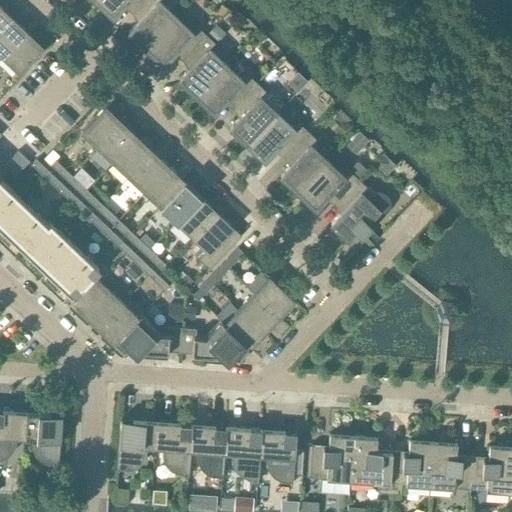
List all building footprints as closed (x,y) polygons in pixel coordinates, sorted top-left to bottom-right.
[(133,0),(138,5),(142,0),(95,0),(112,16),(127,0),(133,0)] [(145,48),(176,16),(160,1),(160,0),(142,0),(138,5),(146,12),(128,31),(145,48)] [(0,53),(2,55),(25,30),(8,13),(0,21),(0,53)] [(189,53),(206,34),(197,25),(191,31),(176,16),(145,48),(163,64),(181,45),(189,53)] [(225,33),(216,24),(207,33),(216,42),(225,33)] [(25,30),(2,55),(18,70),(19,71),(42,46),(25,30)] [(196,95),(226,64),(210,49),(216,43),(206,34),(189,53),(196,60),(179,79),(196,95)] [(239,101),(257,82),(247,73),(242,79),(226,64),(196,95),(213,112),(231,93),(239,101)] [(247,144),(277,112),(261,97),(266,91),(257,82),(239,101),(247,108),(229,127),(247,144)] [(82,130),(81,130),(82,131),(99,146),(122,122),(105,105),(82,130)] [(290,149),(307,130),(298,121),(293,127),(277,112),(247,144),(264,160),(282,141),(290,149)] [(122,122),(99,146),(113,160),(136,135),(122,122)] [(297,191),(327,160),(312,145),(317,139),(307,130),(290,149),(298,156),(280,175),(297,191)] [(359,130),(346,143),(355,151),(356,152),(369,139),(367,137),(359,130)] [(136,135),(113,160),(129,175),(153,151),(136,135)] [(14,175),(28,160),(18,150),(3,165),(14,175)] [(153,151),(129,175),(145,191),(169,166),(153,151)] [(36,159),(31,163),(47,178),(51,173),(39,162),(36,159)] [(55,159),(50,164),(67,180),(72,175),(55,159)] [(340,197),(358,178),(348,169),(343,175),(327,160),(297,191),(315,208),(333,189),(340,197)] [(169,166),(145,191),(161,205),(184,180),(169,166)] [(51,173),(47,178),(72,202),(76,197),(51,173)] [(72,175),(67,180),(82,194),(87,189),(85,188),(72,175)] [(0,227),(69,294),(71,295),(91,273),(92,273),(98,267),(97,266),(50,221),(47,223),(0,178),(0,227)] [(358,178),(340,197),(348,204),(330,223),(348,240),(357,231),(361,235),(387,207),(388,206),(388,204),(388,201),(387,200),(387,198),(386,197),(385,196),(383,195),(382,194),(380,193),(378,193),(376,193),(374,194),(369,199),(362,193),(367,187),(358,178)] [(184,180),(161,205),(176,220),(199,195),(184,180)] [(87,189),(82,194),(97,208),(102,204),(87,189)] [(199,195),(176,220),(192,235),(215,210),(199,195)] [(76,197),(72,202),(89,218),(94,223),(98,218),(76,197)] [(102,204),(97,208),(113,224),(118,219),(102,204)] [(215,210),(192,235),(207,249),(198,258),(209,268),(233,242),(241,234),(232,226),(215,210)] [(98,218),(94,223),(98,227),(111,240),(117,245),(122,240),(116,235),(103,222),(98,218)] [(118,219),(113,224),(129,238),(133,233),(118,219)] [(371,229),(366,234),(373,241),(378,236),(371,229)] [(133,233),(129,238),(144,253),(149,248),(133,233)] [(122,240),(117,245),(133,260),(137,255),(122,240)] [(238,247),(223,262),(228,267),(243,251),(238,247)] [(149,248),(144,253),(145,253),(152,260),(160,268),(165,263),(157,255),(149,248)] [(137,255),(133,260),(148,275),(153,270),(138,255),(137,255)] [(124,269),(134,279),(142,271),(132,261),(124,269)] [(222,263),(208,278),(213,283),(227,268),(228,267),(223,262),(222,263)] [(153,270),(148,275),(164,290),(169,285),(153,270)] [(69,294),(67,296),(68,297),(83,312),(107,287),(92,273),(91,273),(71,295),(69,294)] [(193,280),(186,273),(178,282),(185,289),(193,280)] [(268,276),(253,292),(278,315),(293,299),(268,276)] [(207,279),(193,294),(197,299),(212,283),(213,283),(208,278),(207,279)] [(107,287),(83,312),(99,327),(122,302),(107,287)] [(253,292),(238,308),(263,331),(278,315),(253,292)] [(122,302),(99,327),(114,342),(141,314),(140,313),(137,316),(122,302)] [(181,322),(183,303),(168,302),(167,321),(181,322)] [(183,318),(194,318),(195,306),(184,305),(183,318)] [(220,320),(248,347),(263,331),(238,308),(224,322),(221,319),(220,320)] [(141,314),(114,342),(123,350),(124,349),(123,348),(132,349),(136,353),(139,349),(168,351),(168,350),(180,351),(182,326),(181,326),(167,325),(167,333),(160,332),(141,314)] [(182,326),(180,351),(192,352),(192,353),(224,355),(227,359),(230,356),(237,356),(236,357),(237,358),(248,347),(220,320),(205,336),(195,335),(196,327),(182,326)] [(24,436),(26,411),(0,408),(0,456),(0,457),(1,456),(4,455),(7,454),(8,453),(10,451),(11,450),(12,448),(13,446),(13,444),(14,443),(14,436),(24,436)] [(26,411),(24,436),(34,437),(34,441),(33,442),(33,444),(33,445),(33,446),(33,448),(34,449),(35,452),(36,454),(37,455),(39,457),(42,459),(43,460),(46,460),(48,461),(56,461),(56,465),(58,465),(62,413),(60,412),(59,413),(26,411)] [(154,446),(156,420),(122,418),(122,417),(120,417),(117,470),(118,470),(118,466),(127,467),(130,466),(132,466),(134,465),(136,464),(138,463),(139,462),(141,459),(142,458),(143,455),(144,454),(144,451),(144,445),(154,446)] [(190,449),(192,423),(156,420),(154,446),(164,447),(163,453),(163,456),(164,457),(164,458),(165,461),(166,462),(168,465),(170,467),(171,468),(172,468),(175,470),(178,470),(187,471),(186,475),(188,475),(190,449)] [(225,451),(227,425),(192,423),(190,449),(198,449),(198,455),(198,458),(198,459),(199,462),(200,465),(202,467),(203,468),(205,470),(207,471),(208,472),(211,473),(214,473),(221,474),(221,478),(223,478),(225,451)] [(260,454),(262,428),(227,425),(225,451),(233,452),(233,458),(233,459),(233,461),(233,462),(234,464),(234,465),(235,467),(236,469),(238,471),(241,473),(244,475),(245,475),(248,476),(256,476),(256,480),(258,480),(260,454)] [(262,428),(260,454),(268,455),(268,462),(268,465),(268,466),(269,467),(270,470),(271,471),(273,474),(274,475),(276,476),(279,477),(280,478),(282,478),(283,478),(291,479),(291,483),(292,483),(296,430),(294,429),(294,430),(262,428)] [(349,479),(353,434),(329,432),(328,445),(313,444),(313,443),(311,443),(309,476),(349,479)] [(388,491),(391,450),(376,449),(376,436),(353,434),(349,479),(378,481),(377,491),(388,491)] [(429,484),(432,440),(408,438),(407,451),(391,450),(388,491),(401,492),(402,482),(429,484)] [(469,487),(471,456),(455,455),(456,442),(432,440),(429,484),(469,487)] [(509,490),(511,452),(511,446),(489,444),(488,457),(471,456),(469,487),(509,490)] [(115,487),(114,502),(127,503),(128,488),(115,487)] [(188,507),(188,508),(215,510),(215,509),(216,494),(189,493),(188,507)] [(375,498),(374,511),(385,511),(386,499),(375,498)] [(301,500),(300,511),(308,511),(309,500),(301,500)] [(297,511),(298,501),(286,501),(285,511),(297,511)]
